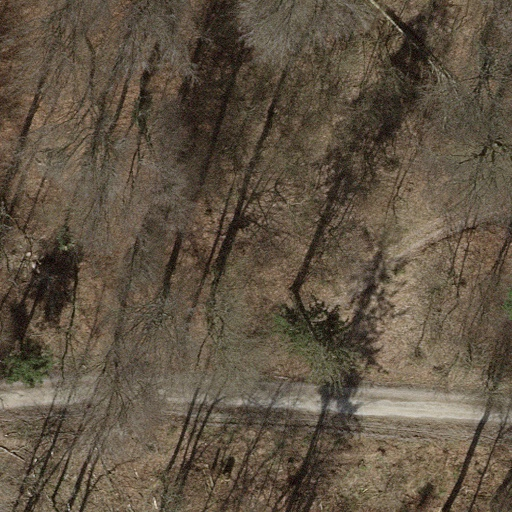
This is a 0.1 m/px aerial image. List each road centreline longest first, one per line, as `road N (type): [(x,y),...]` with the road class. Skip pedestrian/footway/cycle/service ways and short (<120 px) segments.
road 1 (track): [(511,413),(127,388),(0,401)]
road 2 (track): [(224,394),(355,285),(449,226),(511,215)]
